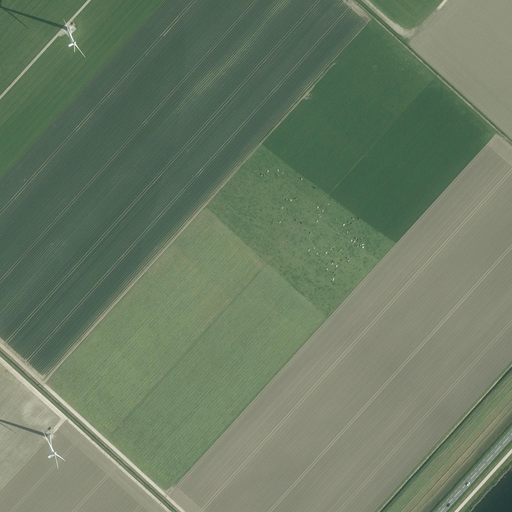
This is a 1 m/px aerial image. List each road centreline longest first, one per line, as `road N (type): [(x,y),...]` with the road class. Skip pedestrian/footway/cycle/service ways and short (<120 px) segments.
road 1 (track): [(183,511),(0,344)]
road 2 (track): [(169,511),(66,419)]
